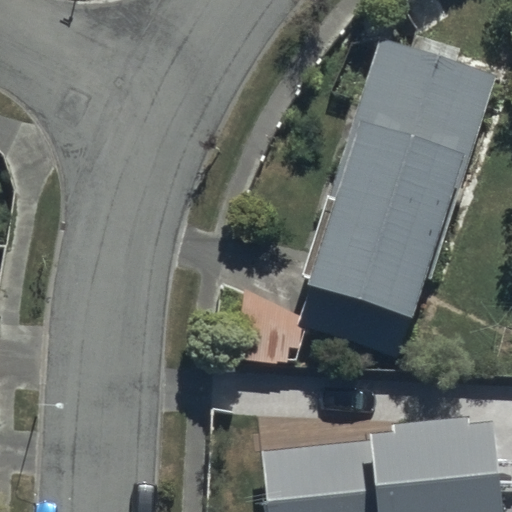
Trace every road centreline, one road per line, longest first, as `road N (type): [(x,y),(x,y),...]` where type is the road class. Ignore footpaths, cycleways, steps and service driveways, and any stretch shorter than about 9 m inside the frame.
road 1 (residential): [(94,511),(115,260),(152,110)]
road 2 (residential): [(152,110),(0,36)]
road 3 (residential): [(152,110),(217,0)]
